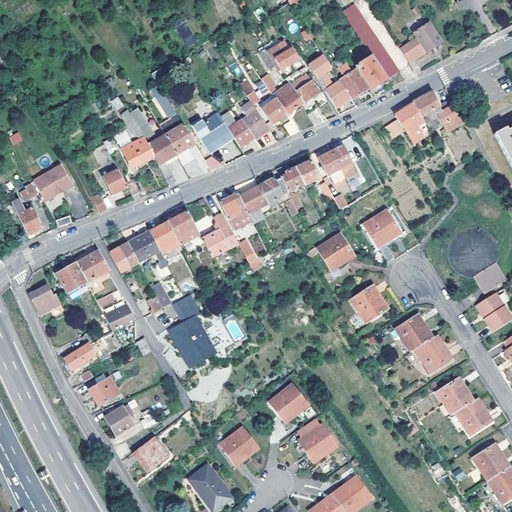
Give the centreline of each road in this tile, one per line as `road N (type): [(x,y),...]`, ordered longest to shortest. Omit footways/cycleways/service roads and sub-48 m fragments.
road 1 (tertiary): [(94,231),(361,119),(511,40)]
road 2 (residential): [(141,511),(68,396),(19,292),(16,265)]
road 3 (motorway): [(86,511),(0,341)]
road 4 (residential): [(511,410),(436,293),(412,279)]
road 5 (unclassified): [(156,346),(94,231)]
